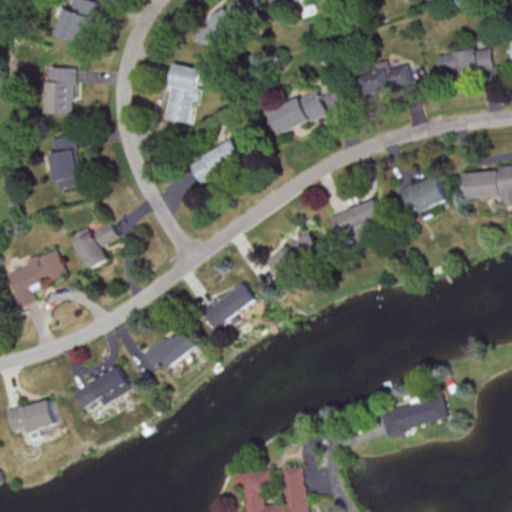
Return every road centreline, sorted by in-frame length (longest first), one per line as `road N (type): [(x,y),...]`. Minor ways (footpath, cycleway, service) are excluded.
road 1 (residential): [(511,119),(371,146),(323,169),(98,328),(0,364)]
road 2 (residential): [(160,0),(140,32),(126,82),(127,126),(160,209),(193,261)]
